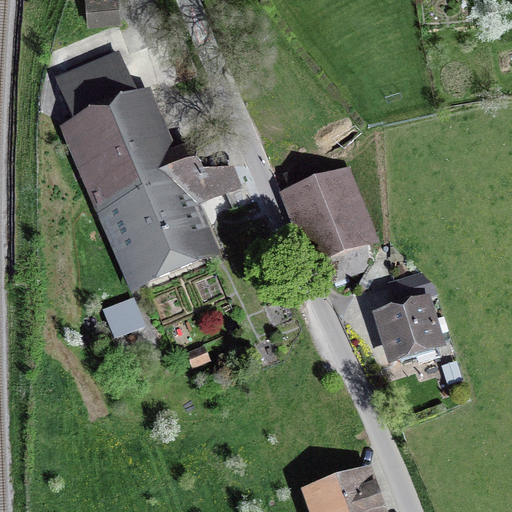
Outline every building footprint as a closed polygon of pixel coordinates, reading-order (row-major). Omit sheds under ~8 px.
[(117,0),(84,0),(86,23),(119,21),(117,0)] [(164,161),(127,79),(65,105),(138,280),(204,255),(183,208),(238,185),(230,170),(201,172),(192,150),(164,161)] [(343,180),(296,199),(328,277),(374,258),(343,180)] [(425,282),(402,290),(408,307),(430,299),(425,282)] [(436,301),(379,319),(395,370),(452,353),(436,301)] [(144,326),(138,310),(124,315),(130,331),(144,326)] [(191,362),(196,375),(214,368),(208,355),(191,362)] [(389,511),(375,472),(309,495),(314,511),(389,511)]
